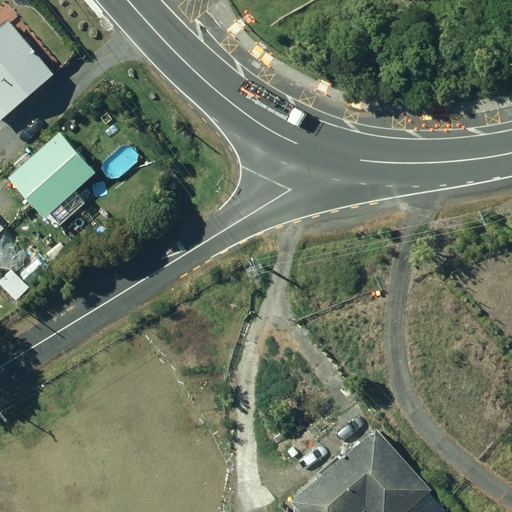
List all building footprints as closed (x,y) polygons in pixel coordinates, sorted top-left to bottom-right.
[(403,0),(402,15),(421,16),(421,0),(403,0)] [(0,116),(3,121),(56,74),(12,24),(0,34),(0,116)] [(15,175),(59,226),(89,200),(80,188),(101,170),(66,130),(15,175)] [(379,425),(300,492),(316,511),(356,511),(365,505),(371,511),(398,511),(430,486),(379,425)] [(433,511),(444,502),(431,487),(406,509),(408,511),(433,511)]
